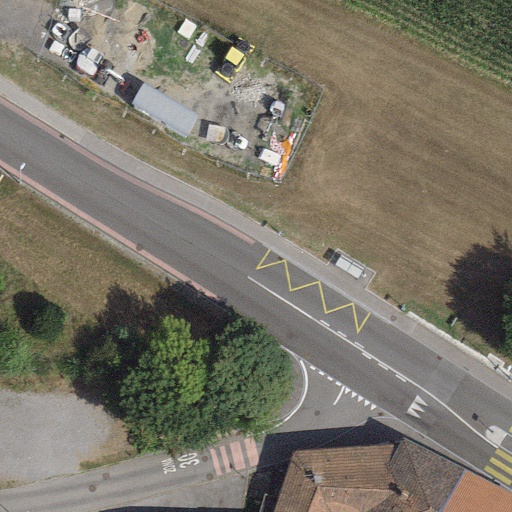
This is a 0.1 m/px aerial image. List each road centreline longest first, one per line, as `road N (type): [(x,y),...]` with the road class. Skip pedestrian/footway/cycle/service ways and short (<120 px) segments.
road 1 (secondary): [(0,133),(411,390)]
road 2 (residential): [(411,390),(104,500),(0,508)]
